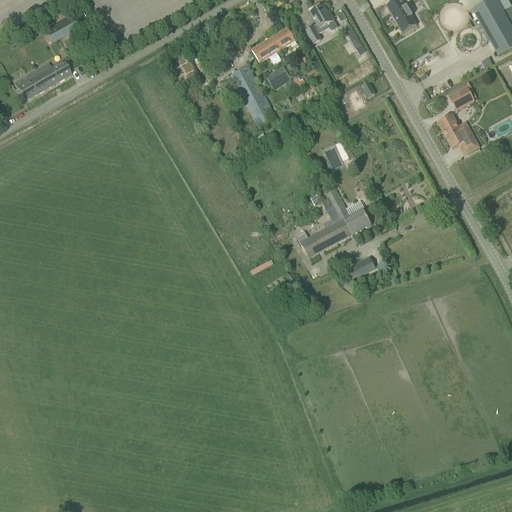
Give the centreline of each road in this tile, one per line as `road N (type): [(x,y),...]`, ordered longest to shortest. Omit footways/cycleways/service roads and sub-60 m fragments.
road 1 (unclassified): [(511,298),(345,0)]
road 2 (unclassified): [(0,135),(239,0)]
